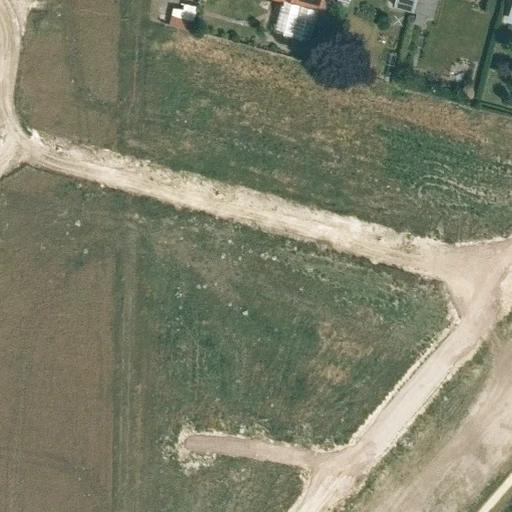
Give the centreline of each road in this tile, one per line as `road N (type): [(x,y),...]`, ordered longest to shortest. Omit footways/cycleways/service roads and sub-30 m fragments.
road 1 (residential): [(511,272),(0,137)]
road 2 (residential): [(308,511),(511,278)]
